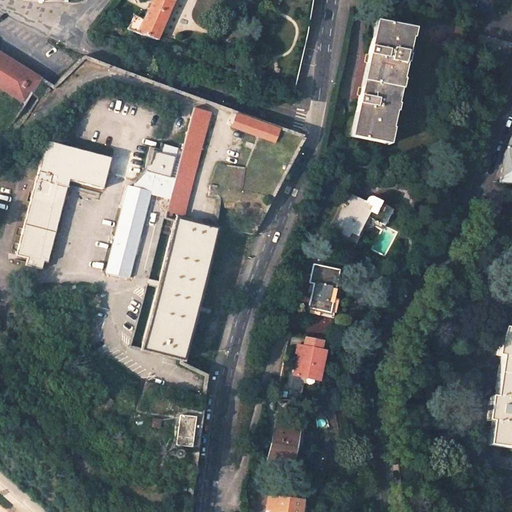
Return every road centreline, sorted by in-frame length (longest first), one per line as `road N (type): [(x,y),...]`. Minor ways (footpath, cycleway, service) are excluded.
road 1 (secondary): [(511,82),(444,249),(384,348),(374,413),(383,511)]
road 2 (unclassified): [(208,511),(231,355),(315,125)]
road 3 (unclassified): [(315,125),(64,38)]
road 4 (unclassified): [(315,125),(331,0)]
road 5 (unknown): [(343,121),(367,0)]
